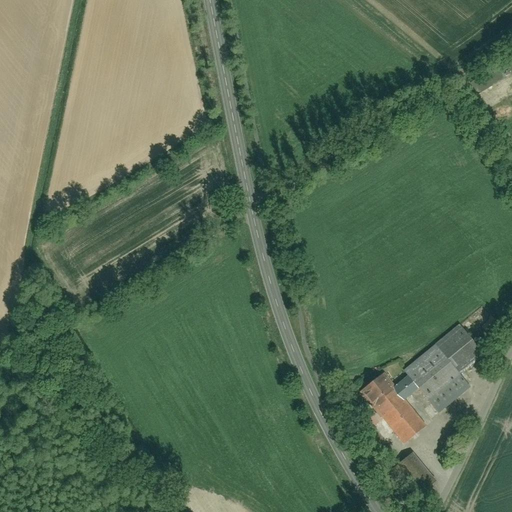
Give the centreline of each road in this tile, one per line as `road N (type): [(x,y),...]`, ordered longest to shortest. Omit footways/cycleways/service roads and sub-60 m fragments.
road 1 (tertiary): [(377,511),(312,397),(266,274),(203,0)]
road 2 (residential): [(511,346),(428,511)]
